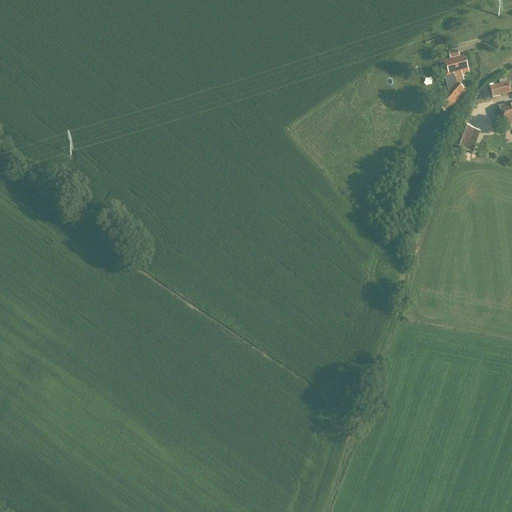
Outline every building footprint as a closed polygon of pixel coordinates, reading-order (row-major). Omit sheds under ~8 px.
[(420,73),(429,70),(424,55),(415,58),(420,73)] [(455,78),(468,73),(463,56),(440,63),(441,68),(444,67),(446,73),(442,75),(444,81),(450,79),(453,89),(437,107),(444,113),(464,91),(457,84),(455,78)] [(492,98),(511,94),(508,83),(490,87),(492,98)] [(503,127),(511,124),(511,105),(499,108),(503,127)] [(472,155),(481,133),(459,126),(452,147),(472,155)]
